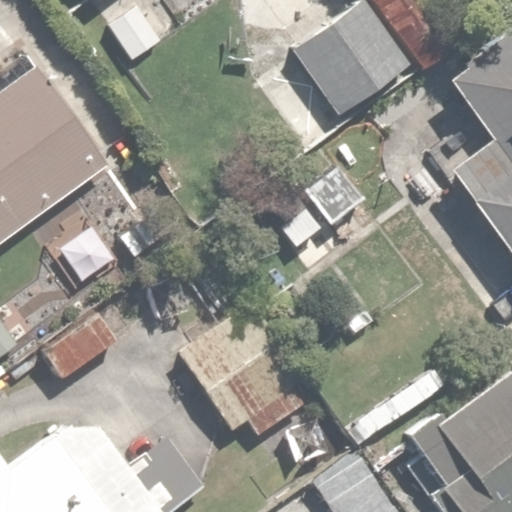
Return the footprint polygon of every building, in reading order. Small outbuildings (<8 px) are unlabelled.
[(404,64),(356,0),(353,0),(289,48),(338,113),(404,64)] [(431,0),(368,0),(391,31),(433,2),(431,0)] [(511,19),(435,77),(479,136),(438,166),(511,265),(511,19)] [(0,221),(96,152),(25,54),(0,72),(0,221)] [(307,198),(276,224),(310,265),(353,229),(338,211),(361,192),(335,160),(300,189),(307,198)] [(299,372),(247,299),(175,349),(227,423),(299,372)] [(511,511),(511,354),(406,434),(463,511),(511,511)] [(152,511),(154,510),(160,505),(77,404),(0,466),(0,511),(152,511)] [(404,511),(398,503),(385,511),(404,511)]
